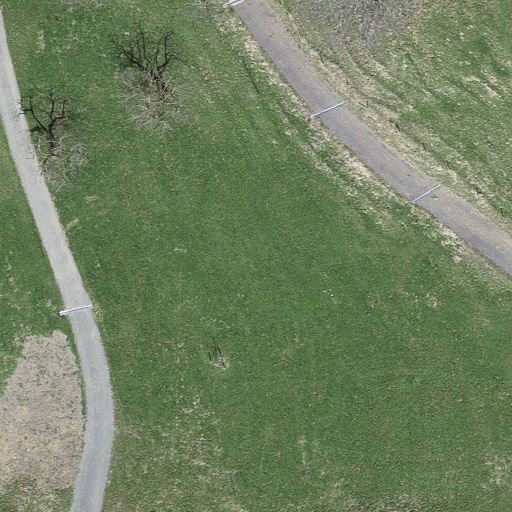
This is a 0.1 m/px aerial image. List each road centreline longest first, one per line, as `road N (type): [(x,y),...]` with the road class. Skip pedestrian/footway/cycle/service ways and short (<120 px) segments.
road 1 (track): [(0,69),(102,399),(86,511)]
road 2 (track): [(511,260),(384,168),(231,0)]
